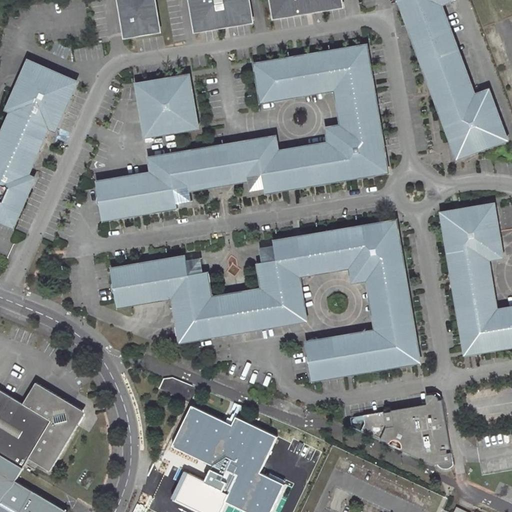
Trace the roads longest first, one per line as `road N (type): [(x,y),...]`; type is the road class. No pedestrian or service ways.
road 1 (unclassified): [(46,316),(14,290),(117,63),(387,20),(411,169)]
road 2 (unclassified): [(157,331),(93,308),(84,248),(398,191)]
road 3 (residential): [(46,316),(98,354),(129,417),(128,479),(115,511)]
road 4 (unclassified): [(269,343),(295,393),(341,400),(446,377)]
road 5 (unclassified): [(421,205),(446,377)]
